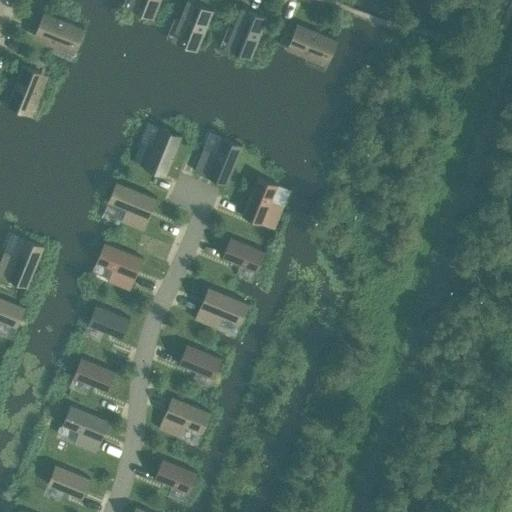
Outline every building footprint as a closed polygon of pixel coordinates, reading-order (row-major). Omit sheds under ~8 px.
[(137,0),(135,6),(154,15),(160,0),(137,0)] [(184,10),(179,20),(185,22),(179,35),(178,39),(197,47),(200,41),(213,10),(193,2),(189,12),(184,10)] [(267,18),(248,10),(243,20),(238,18),(234,27),(239,30),(232,47),(252,55),(267,18)] [(43,11),(35,31),(45,35),(43,41),(48,43),(51,44),(52,45),(55,39),(72,47),(80,27),(65,21),(43,11)] [(306,55),(308,50),(325,57),(334,38),(328,35),(296,22),(288,42),(298,46),(296,51),(306,55)] [(19,72),(17,76),(6,102),(25,110),(26,109),(33,93),(38,95),(42,85),(37,83),(41,73),(40,72),(22,65),(19,72)] [(142,139),(132,161),(133,162),(134,160),(165,172),(164,174),(165,174),(180,136),(160,127),(153,144),(142,139)] [(203,148),(194,170),(195,171),(196,169),(226,181),(225,183),(226,183),(242,145),(222,136),(215,153),(203,148)] [(257,176),(242,215),(243,215),(244,214),(274,226),(273,228),(274,228),(283,206),(271,201),(278,184),(257,176)] [(116,180),(108,201),(126,208),(121,221),(143,230),(144,228),(142,228),(154,198),(156,198),(157,197),(116,180)] [(3,253),(0,260),(0,272),(27,283),(26,285),(28,286),(44,245),(24,236),(16,255),(4,250),(3,253)] [(230,236),(222,257),(255,270),(263,251),(264,252),(265,250),(230,236)] [(104,241),(96,262),(112,269),(108,280),(130,290),(130,289),(128,288),(141,258),(142,259),(143,257),(104,241)] [(195,317),(194,319),(217,327),(222,315),(240,323),(249,302),(208,286),(207,287),(209,288),(197,318),(195,317)] [(0,320),(16,327),(25,306),(0,296),(0,320)] [(96,305),(88,324),(122,338),(130,318),(95,303),(95,305),(96,305)] [(186,343),(178,363),(212,377),(219,358),(221,359),(221,357),(186,343)] [(82,358),(74,377),(107,391),(116,370),(81,356),(80,357),(82,358)] [(159,427),(158,428),(180,437),(185,425),(202,432),(210,411),(172,395),(171,397),(173,397),(161,428),(159,427)] [(70,404),(62,424),(79,431),(74,443),(96,452),(96,451),(94,450),(107,420),(109,421),(109,420),(70,404)] [(162,457),(154,478),(187,492),(195,472),(197,473),(197,472),(162,457)] [(56,465),(48,484),(82,498),(90,477),(55,463),(55,465),(56,465)]
